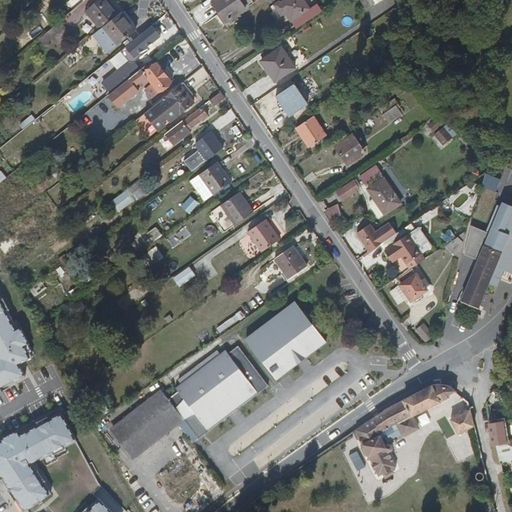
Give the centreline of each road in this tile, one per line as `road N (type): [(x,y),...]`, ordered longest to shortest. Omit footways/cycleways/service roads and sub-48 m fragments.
road 1 (residential): [(168,0),(420,374)]
road 2 (residential): [(420,374),(225,511)]
